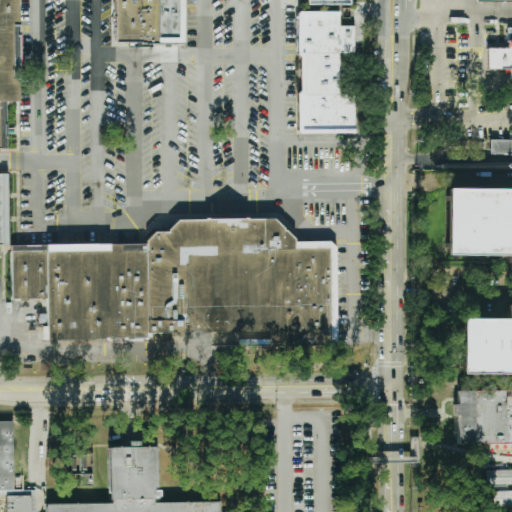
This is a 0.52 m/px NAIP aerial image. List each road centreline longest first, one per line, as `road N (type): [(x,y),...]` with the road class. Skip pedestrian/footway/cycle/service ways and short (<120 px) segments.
road 1 (tertiary): [(396,386),(393,105)]
road 2 (tertiary): [(220,389),(0,389)]
road 3 (tertiary): [(396,386),(220,389)]
